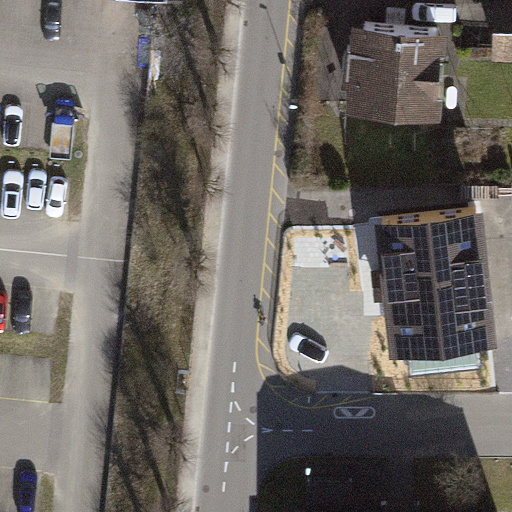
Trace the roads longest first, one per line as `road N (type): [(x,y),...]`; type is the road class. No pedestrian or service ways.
road 1 (residential): [(271,0),(229,431)]
road 2 (residential): [(229,431),(511,430)]
